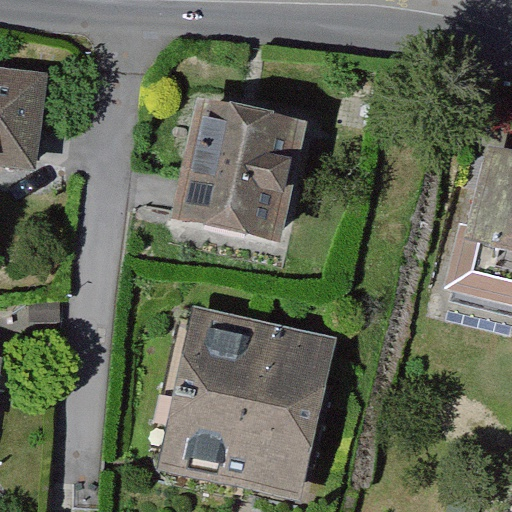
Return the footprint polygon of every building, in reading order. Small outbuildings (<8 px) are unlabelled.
[(42,77),(0,72),(0,162),(32,166),(42,77)] [(312,137),(193,119),(175,238),(294,256),(312,137)] [(511,160),(495,155),(451,311),(511,327),(511,160)] [(308,511),(343,351),(198,320),(163,485),(288,511),(308,511)] [(16,378),(0,375),(0,423),(7,425),(16,378)]
